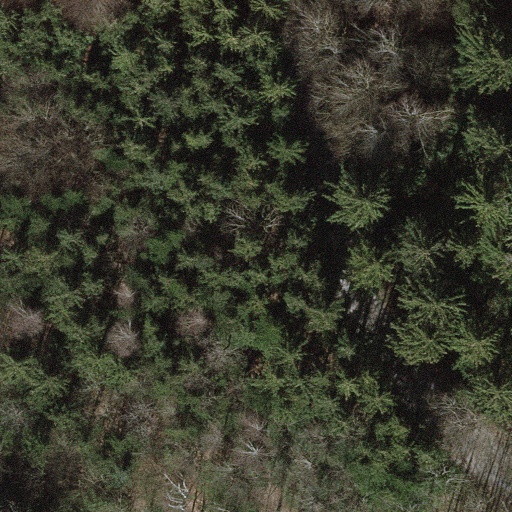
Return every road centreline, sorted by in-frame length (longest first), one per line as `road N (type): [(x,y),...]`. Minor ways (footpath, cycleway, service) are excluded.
road 1 (track): [(316,138),(331,221),(364,321),(451,444),(511,490)]
road 2 (track): [(294,0),(316,138)]
